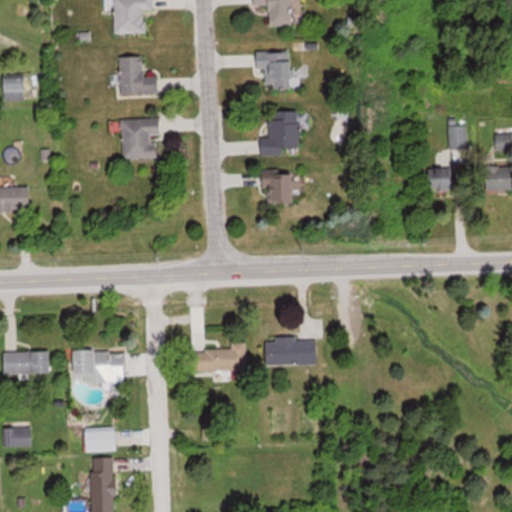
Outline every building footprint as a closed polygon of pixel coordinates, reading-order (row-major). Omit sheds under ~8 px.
[(156,10),(155,0),(116,0),(116,33),(148,32),(147,10),(156,10)] [(294,25),(293,0),(255,0),(256,5),(271,5),(271,25),(294,25)] [(258,68),(268,68),(268,88),(295,88),(295,51),(258,51),(258,68)] [(121,56),(122,93),(161,92),(161,75),(147,75),(146,56),(121,56)] [(27,78),(6,78),(6,99),(27,99),(27,78)] [(270,112),(270,136),(263,136),(263,155),(303,154),(302,111),(270,112)] [(125,159),(161,158),(161,141),(154,141),(154,134),(163,133),(163,117),(124,118),(125,159)] [(450,125),(450,149),(469,148),(469,124),(450,125)] [(511,133),(497,132),(496,149),(511,149),(511,133)] [(511,165),(493,165),(493,189),(511,189),(511,165)] [(430,189),(455,189),(455,168),(430,168),(430,189)] [(267,170),(268,206),(298,205),(297,170),(267,170)] [(0,211),(32,211),(32,187),(0,186),(0,211)] [(268,364),(319,364),(319,338),(268,339),(268,364)] [(249,341),(233,342),(233,348),(192,349),(192,372),(249,371),(249,341)] [(87,381),(128,381),(127,349),(77,350),(77,374),(87,374),(87,381)] [(5,352),(6,374),(53,374),(52,351),(5,352)] [(35,425),(8,425),(8,446),(35,446),(35,425)] [(120,430),(89,430),(89,450),(120,450),(120,430)] [(94,511),(117,511),(117,457),(93,457),(94,511)]
